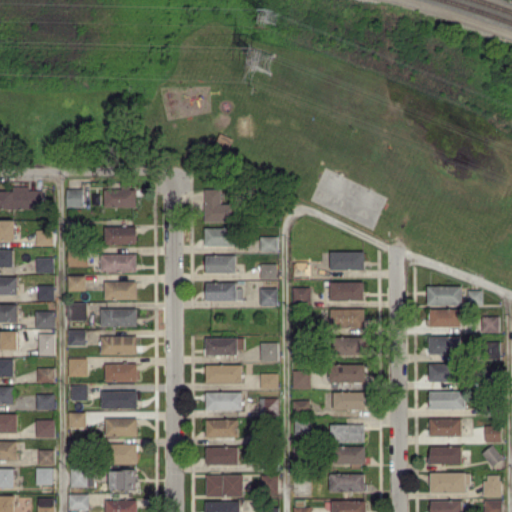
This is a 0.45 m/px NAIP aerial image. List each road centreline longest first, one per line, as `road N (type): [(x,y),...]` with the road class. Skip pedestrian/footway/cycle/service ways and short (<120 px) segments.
road 1 (residential): [(173,173),(174,511)]
road 2 (residential): [(398,511),(396,247)]
road 3 (residential): [(0,174),(173,173)]
